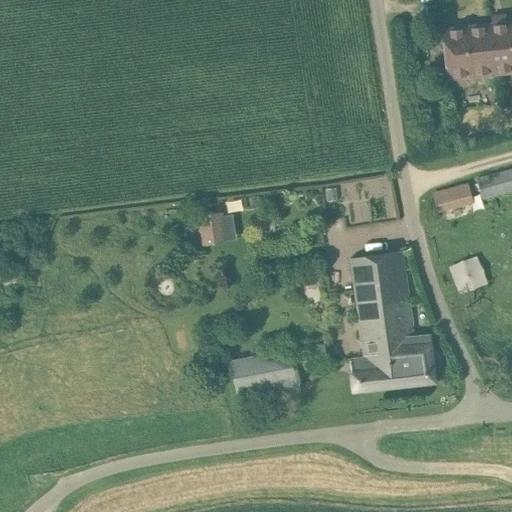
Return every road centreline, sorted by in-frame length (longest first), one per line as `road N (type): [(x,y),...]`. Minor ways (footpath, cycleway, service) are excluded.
road 1 (unclassified): [(34,511),(67,484),(146,458),(472,420)]
road 2 (unclassified): [(472,420),(468,369),(438,302),(409,200),(376,0)]
road 3 (track): [(347,434),(389,466),(511,477)]
